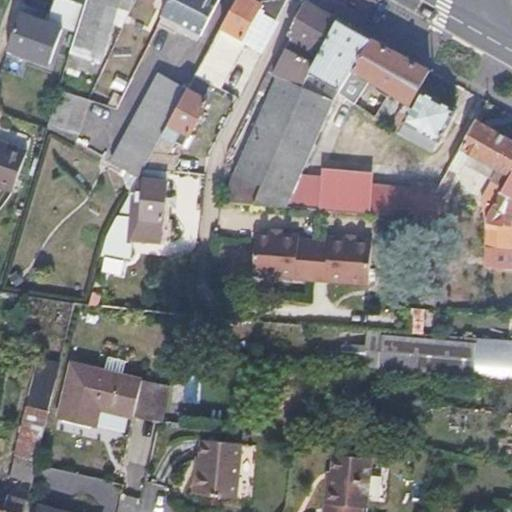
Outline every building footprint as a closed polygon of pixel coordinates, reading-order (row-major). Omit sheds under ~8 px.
[(56,0),(47,23),(22,14),(8,52),(50,66),(63,30),(78,35),(88,7),(71,0),(56,0)] [(89,0),(88,7),(78,35),(72,53),(96,61),(116,0),(89,0)] [(170,0),(161,17),(201,36),(219,0),(170,0)] [(259,11),(277,21),(288,0),(238,0),(224,25),(244,37),(259,11)] [(279,75),(306,88),(338,19),(306,0),(289,33),(295,35),(276,73),(279,75)] [(372,38),(338,19),(306,88),(279,75),(238,172),(265,186),(256,205),(289,208),(303,175),(339,94),(353,70),(372,38)] [(222,29),(196,76),(221,89),(247,42),(222,29)] [(372,38),(353,70),(407,98),(413,102),(431,71),(421,65),(410,59),(372,38)] [(96,61),(72,53),(61,91),(87,100),(100,63),(96,61)] [(353,70),(339,94),(392,125),(407,98),(353,70)] [(123,168),(139,177),(144,170),(188,90),(189,88),(161,73),(111,162),(123,168)] [(188,90),(144,170),(169,172),(174,172),(175,157),(169,156),(175,144),(181,134),(188,138),(194,128),(209,102),(188,90)] [(91,101),(87,100),(61,91),(50,125),(77,142),(91,101)] [(413,102),(407,98),(392,125),(435,150),(440,141),(442,142),(458,110),(422,91),(415,103),(413,102)] [(408,194),(406,219),(440,223),(443,198),(456,173),(461,175),(473,155),(499,171),(495,181),(508,188),(511,179),(511,141),(478,121),(435,197),(408,194)] [(181,134),(175,144),(185,149),(190,139),(188,138),(181,134)] [(6,148),(0,146),(0,185),(15,190),(28,149),(7,142),(6,148)] [(132,191),(139,177),(123,168),(120,175),(124,177),(127,190),(132,191)] [(132,191),(108,235),(129,238),(137,189),(143,190),(145,182),(168,184),(169,172),(144,170),(139,177),(132,191)] [(303,175),(289,208),(367,216),(369,185),(370,180),(303,175)] [(511,179),(508,188),(489,223),(489,227),(511,229),(511,222),(511,179)] [(162,242),(168,184),(145,182),(143,190),(137,189),(129,238),(108,235),(103,253),(131,257),(134,240),(162,242)] [(369,185),(367,216),(406,219),(408,194),(409,190),(369,185)] [(511,229),(489,227),(487,261),(486,271),(511,272),(511,229)] [(259,232),(255,275),(371,285),(375,243),(362,241),(348,240),(332,239),(331,242),(302,239),(302,236),(286,235),(273,234),(259,232)] [(478,270),(486,271),(487,261),(478,260),(478,270)] [(16,274),(5,280),(12,290),(22,284),(16,274)] [(511,274),(503,274),(503,284),(511,284),(511,274)] [(511,316),(493,315),(491,338),(511,339),(511,316)] [(511,380),(511,342),(405,335),(402,371),(511,380)] [(323,353),(322,364),(344,366),(345,355),(323,353)] [(27,406),(49,411),(60,363),(39,358),(27,406)] [(100,408),(135,416),(144,379),(73,362),(61,417),(96,425),(100,408)] [(168,385),(144,379),(135,416),(160,422),(168,385)] [(49,411),(27,406),(10,477),(33,483),(49,411)] [(133,419),(128,455),(148,458),(154,422),(133,419)] [(238,497),(243,443),(204,440),(201,468),(197,468),(195,494),(238,497)] [(323,511),(362,511),(363,510),(368,510),(373,458),(334,455),(330,504),(324,504),(323,511)] [(3,511),(0,510),(0,511),(26,511),(29,502),(8,497),(3,511)]
